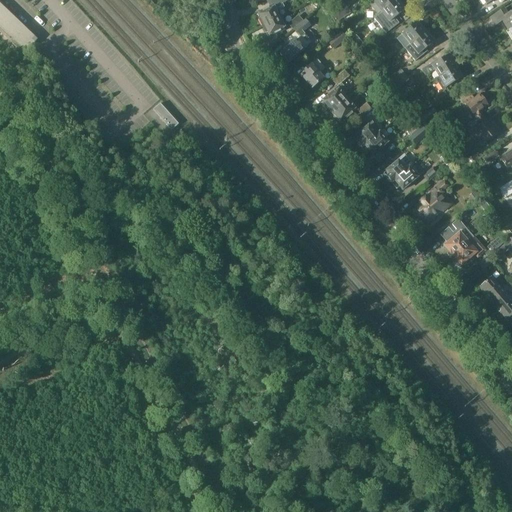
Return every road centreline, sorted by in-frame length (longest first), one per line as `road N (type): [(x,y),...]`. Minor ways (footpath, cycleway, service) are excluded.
road 1 (tertiary): [(225,0),(242,56),(511,372)]
road 2 (track): [(107,301),(219,511)]
road 3 (track): [(317,339),(475,511)]
road 4 (track): [(0,99),(107,301)]
road 5 (track): [(0,362),(107,301)]
